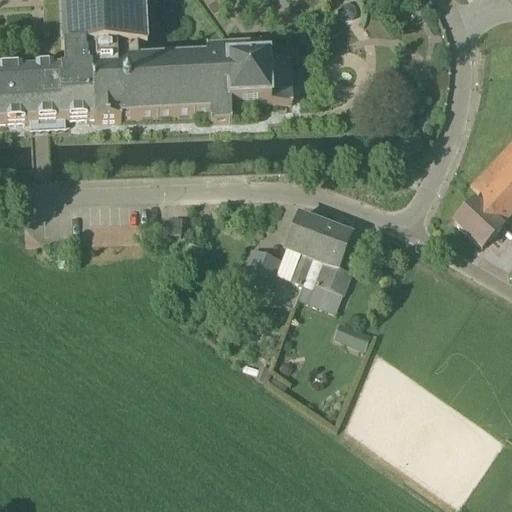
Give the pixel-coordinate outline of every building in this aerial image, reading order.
[(0,0),(0,129),(94,124),(94,127),(121,126),(121,123),(210,119),(210,127),(231,126),(231,111),(292,108),(289,64),(262,66),(261,49),(206,52),(207,61),(138,65),(137,53),(147,52),(144,0),(0,0)] [(353,23),(356,17),(354,10),(348,7),(340,9),(337,15),(340,22),(346,25),(353,23)] [(481,252),(503,229),(502,228),(511,216),(511,145),(470,190),(480,199),(475,205),(474,204),(453,226),(481,252)] [(299,220),(281,267),(295,272),(290,285),(303,290),(312,266),(317,252),(314,252),(322,229),(299,220)] [(169,241),(180,240),(180,226),(169,227),(169,241)] [(351,241),(322,229),(314,252),(317,252),(312,266),(303,290),(313,294),(314,290),(343,301),(351,279),(338,274),(351,241)] [(276,280),(281,267),(252,256),(245,274),(241,284),(270,295),(274,286),(276,280)] [(370,341),(346,331),(340,347),(363,356),(370,341)]
